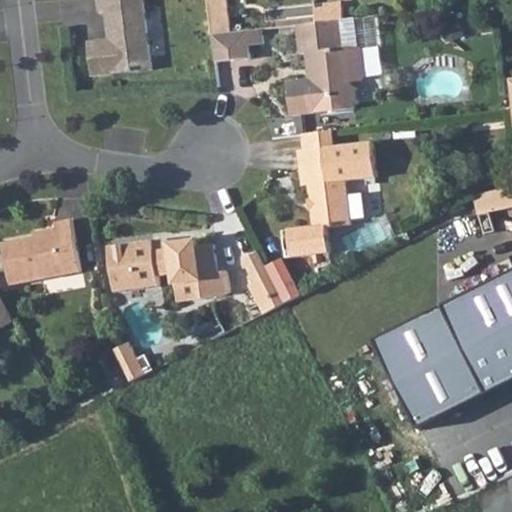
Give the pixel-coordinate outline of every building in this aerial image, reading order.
[(97,0),(99,12),(104,12),(106,26),(111,26),(113,40),(90,43),(94,77),(152,68),(142,0),(97,0)] [(206,0),(211,38),(228,36),(223,0),(206,0)] [(314,9),(315,26),(336,23),(340,22),(338,6),(314,9)] [(315,26),(295,28),(298,54),(303,54),(307,79),(286,81),(291,117),(349,109),(355,100),(355,89),(344,82),(359,80),(363,75),(359,49),(354,45),(339,47),(336,23),(315,26)] [(262,47),(261,32),(228,36),(211,38),(215,66),(249,62),(248,49),(262,47)] [(335,132),(306,136),(307,151),(301,151),(305,181),(311,180),(316,229),(285,232),(288,259),(333,254),(330,229),(354,227),(349,181),(376,178),(372,144),(337,148),(335,132)] [(511,189),(472,198),(477,215),(511,208),(511,189)] [(4,240),(9,269),(10,283),(81,272),(72,219),(57,221),(58,231),(4,240)] [(113,249),(120,294),(161,287),(160,278),(177,276),(179,285),(203,280),(207,300),(231,294),(227,271),(220,271),(215,245),(200,247),(199,242),(173,245),(173,252),(156,254),(155,243),(113,249)] [(260,255),(247,261),(257,282),(252,285),(261,305),(282,294),(260,255)] [(511,275),(381,340),(424,428),(511,386),(511,275)] [(0,295),(0,329),(14,322),(0,295)] [(130,343),(116,351),(128,373),(142,366),(130,343)]
